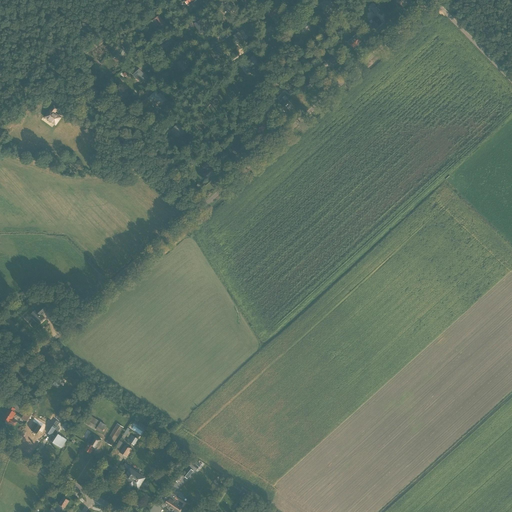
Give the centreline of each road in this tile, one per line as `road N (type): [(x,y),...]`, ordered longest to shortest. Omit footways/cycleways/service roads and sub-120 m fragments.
road 1 (unclassified): [(0,387),(434,0)]
road 2 (track): [(240,172),(126,26)]
road 3 (track): [(207,76),(309,0)]
